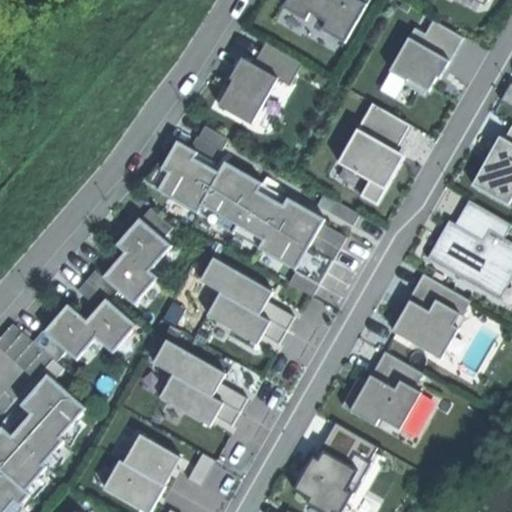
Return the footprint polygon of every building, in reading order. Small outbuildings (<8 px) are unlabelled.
[(287,0),(285,5),(303,15),(307,8),(327,20),(323,27),(343,38),(363,4),(356,0),(287,0)] [(407,38),(447,61),(462,36),(433,19),(424,33),(414,27),(407,38)] [(407,38),(389,69),(406,79),(408,76),(430,89),(439,75),(447,61),(407,38)] [(264,42),(251,64),(276,79),(288,85),(301,63),(264,42)] [(234,78),(219,105),(251,123),(276,79),(251,64),(241,58),(236,67),(231,76),(234,78)] [(511,84),(502,100),(511,105),(511,84)] [(362,115),(355,128),(395,150),(410,124),(372,103),(365,116),(362,115)] [(220,161),(233,136),(207,122),(194,148),(220,161)] [(369,181),(384,190),(394,172),(403,154),(395,150),(355,128),(336,163),(369,181)] [(485,160),(470,185),(505,206),(511,194),(511,143),(504,138),(500,136),(485,160)] [(158,185),(223,225),(253,176),(224,158),(216,171),(193,158),(197,152),(177,140),(169,154),(160,167),(167,171),(158,185)] [(285,264),(294,269),(309,244),(324,220),(286,196),(281,204),(257,189),(262,181),(253,176),(223,225),(263,250),(257,260),(279,274),(285,264)] [(384,190),(369,181),(360,198),(375,206),(384,190)] [(467,201),(454,224),(483,240),(489,229),(504,238),(511,226),(467,201)] [(125,230),(115,242),(126,251),(148,269),(169,244),(136,217),(125,230)] [(439,238),(428,256),(500,297),(511,275),(511,242),(504,238),(489,229),(483,240),(454,224),(449,221),(439,238)] [(148,269),(126,251),(116,263),(106,276),(135,299),(155,275),(148,269)] [(211,258),(198,282),(217,293),(257,315),(264,301),(267,296),(270,290),(211,258)] [(257,315),(217,293),(204,316),(256,344),(259,339),(262,333),(269,321),(257,315)] [(94,309),(85,320),(100,332),(97,336),(113,350),(135,325),(103,299),(94,309)] [(392,330),(441,358),(458,329),(450,325),(457,314),(433,301),(428,310),(409,299),(401,315),(392,330)] [(293,317),(264,301),(257,315),(269,321),(286,330),(293,317)] [(55,317),(44,330),(78,359),(97,336),(100,332),(85,320),(66,304),(55,317)] [(269,321),(262,333),(279,342),(286,330),(269,321)] [(166,340),(153,365),(172,375),(212,397),(219,383),(222,378),(225,372),(166,340)] [(212,397),(172,375),(159,398),(211,426),(214,421),(217,415),(224,403),(212,397)] [(360,392),(351,409),(375,422),(378,417),(399,428),(419,392),(399,381),(394,389),(369,375),(360,392)] [(2,428),(0,429),(0,468),(23,489),(45,465),(44,463),(64,441),(59,436),(84,409),(48,376),(23,404),(31,412),(10,435),(2,428)] [(248,399),(219,383),(212,397),(224,403),(241,413),(248,399)] [(224,403),(217,415),(234,424),(241,413),(224,403)] [(139,434),(123,461),(163,484),(171,470),(179,456),(139,434)] [(203,453),(188,479),(201,486),(216,461),(203,453)] [(329,511),(332,508),(338,511),(348,493),(342,490),(352,470),(321,454),(318,461),(311,457),(303,473),(294,489),(309,497),(307,501),(327,511),(329,511)] [(163,484),(123,461),(118,458),(100,489),(141,511),(147,511),(155,499),(163,484)] [(23,489),(0,468),(0,511),(2,511),(13,500),(20,506),(30,495),(23,489)]
